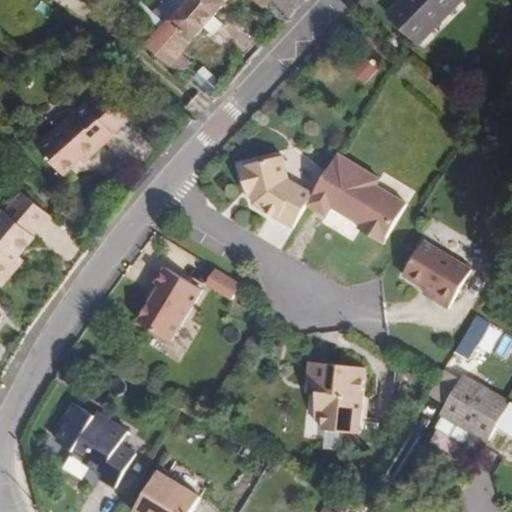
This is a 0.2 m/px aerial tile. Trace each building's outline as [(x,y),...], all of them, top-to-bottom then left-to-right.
[(167,0),(140,31),(152,41),(147,47),(170,66),(228,0),(259,0),(285,23),(307,0),(167,0)] [(404,0),(390,15),(419,44),(443,20),(441,18),(458,0),(459,0),(463,3),(465,0),(404,0)] [(335,36),(340,41),(351,28),(346,24),(335,36)] [(351,78),(363,88),(379,69),(367,59),(351,78)] [(213,96),(224,84),(215,76),(204,87),(213,96)] [(104,91),(89,105),(114,133),(129,119),(104,91)] [(91,156),(115,135),(89,105),(87,103),(39,147),(64,175),(89,154),(91,156)] [(384,178),(342,153),(317,194),(311,203),(330,215),(336,205),(366,223),(363,228),(387,242),(411,202),(380,184),(384,178)] [(311,203),(317,194),(292,178),(286,156),(245,167),(250,188),(254,187),(256,195),(259,204),(297,227),(311,203)] [(51,215),(24,192),(7,212),(5,211),(0,216),(0,284),(2,286),(17,269),(12,264),(19,256),(35,237),(34,235),(51,215)] [(436,297),(452,307),(476,268),(427,239),(406,273),(429,287),(439,293),(436,297)] [(17,269),(24,260),(19,256),(12,264),(17,269)] [(144,322),(177,341),(208,290),(171,268),(161,285),(165,287),(157,300),(144,322)] [(221,268),(212,283),(238,299),(247,284),(221,268)] [(153,297),(157,300),(165,287),(161,285),(153,297)] [(427,291),(436,297),(439,293),(429,287),(427,291)] [(501,330),(478,316),(456,353),(469,361),(484,335),(494,341),(501,330)] [(369,365),(314,358),(312,378),(315,378),(322,379),(321,391),(318,414),(327,415),(326,426),(328,427),(347,429),(361,431),(369,365)] [(460,381),(445,372),(432,393),(448,403),(460,381)] [(511,404),(463,376),(460,381),(448,403),(442,413),(444,415),(472,431),(489,441),(511,404)] [(313,390),(321,391),(322,379),(315,378),(313,390)] [(106,477),(122,486),(142,453),(126,443),(134,430),(103,411),(101,414),(80,402),(70,419),(74,421),(63,440),(79,449),(77,453),(109,472),(106,477)] [(511,402),(497,427),(511,435),(511,402)] [(444,415),(437,428),(464,444),(472,431),(444,415)] [(328,427),(326,447),(344,449),(347,429),(328,427)] [(166,468),(141,509),(146,511),(196,511),(208,493),(166,468)]
